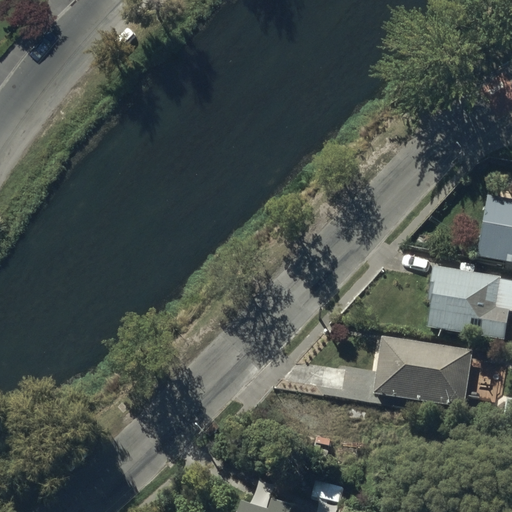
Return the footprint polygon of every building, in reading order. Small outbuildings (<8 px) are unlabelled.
[(511,211),(490,208),(479,267),(511,273),(511,211)] [(511,291),(433,277),(427,314),(431,315),(426,339),(503,354),(508,324),(511,324),(511,291)] [(384,342),(374,400),(466,416),(476,358),(384,342)] [(341,388),(345,365),(311,359),(308,383),(341,388)] [(333,435),(329,469),(424,482),(429,444),(388,438),(390,422),(362,418),(359,439),(333,435)]
